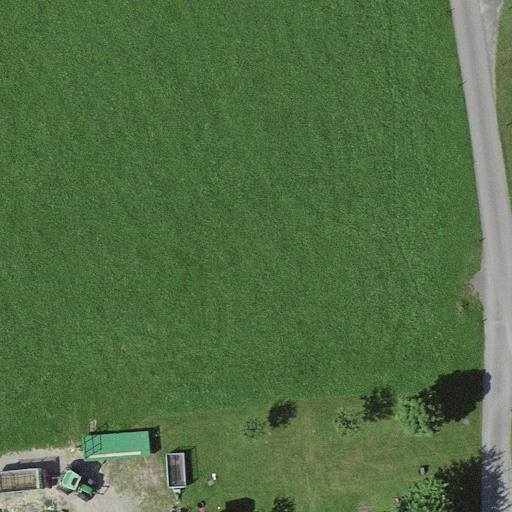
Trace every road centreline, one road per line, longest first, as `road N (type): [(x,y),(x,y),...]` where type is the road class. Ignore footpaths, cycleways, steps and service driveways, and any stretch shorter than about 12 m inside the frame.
road 1 (unclassified): [(464,0),(511,314)]
road 2 (track): [(497,511),(507,298)]
